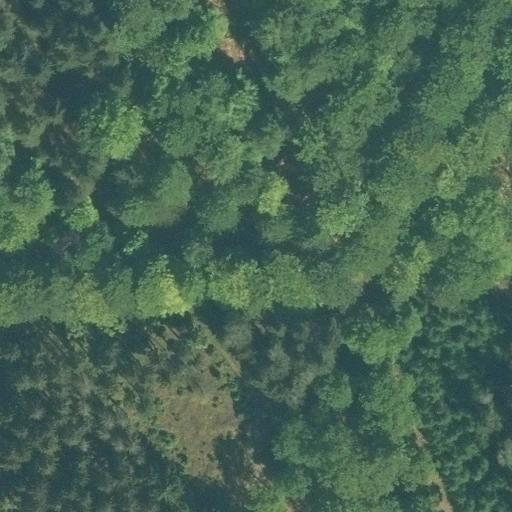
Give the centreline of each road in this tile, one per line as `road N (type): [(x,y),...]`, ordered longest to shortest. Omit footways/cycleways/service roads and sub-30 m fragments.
road 1 (track): [(0,304),(361,286)]
road 2 (track): [(361,286),(510,0)]
road 3 (track): [(361,286),(225,0)]
road 4 (track): [(243,511),(361,286)]
road 5 (track): [(361,286),(511,289)]
